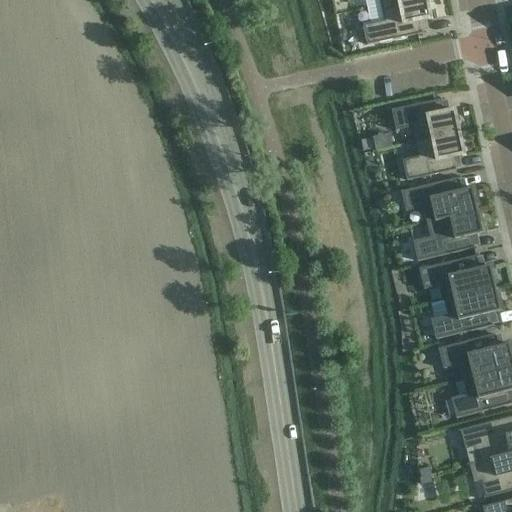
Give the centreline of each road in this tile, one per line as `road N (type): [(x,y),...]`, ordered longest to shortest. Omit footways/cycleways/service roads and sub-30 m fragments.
road 1 (secondary): [(297,511),(253,246),(184,54),(152,0)]
road 2 (residential): [(483,45),(353,68)]
road 3 (residential): [(483,45),(511,166)]
